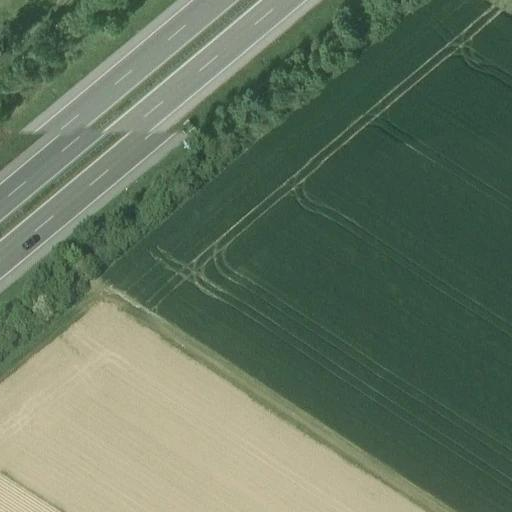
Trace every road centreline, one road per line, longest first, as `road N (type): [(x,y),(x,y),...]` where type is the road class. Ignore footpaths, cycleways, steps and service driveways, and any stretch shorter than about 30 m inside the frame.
road 1 (motorway): [(0,249),(296,0)]
road 2 (track): [(431,511),(113,307)]
road 3 (motorway): [(220,0),(0,184)]
road 4 (track): [(0,395),(113,307)]
